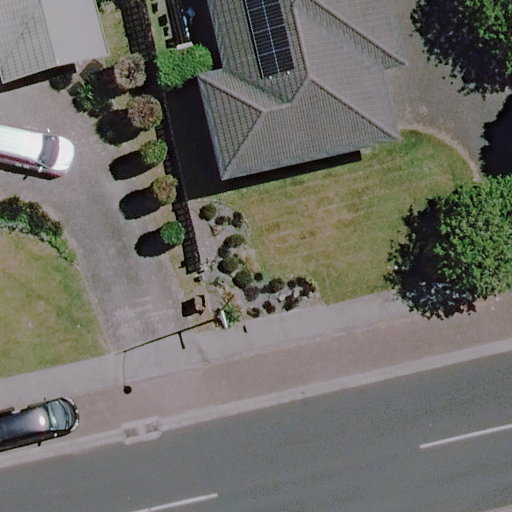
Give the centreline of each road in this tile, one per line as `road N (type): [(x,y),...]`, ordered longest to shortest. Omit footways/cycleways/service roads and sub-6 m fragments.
road 1 (tertiary): [(315,459),(106,511)]
road 2 (tertiary): [(511,416),(315,459)]
